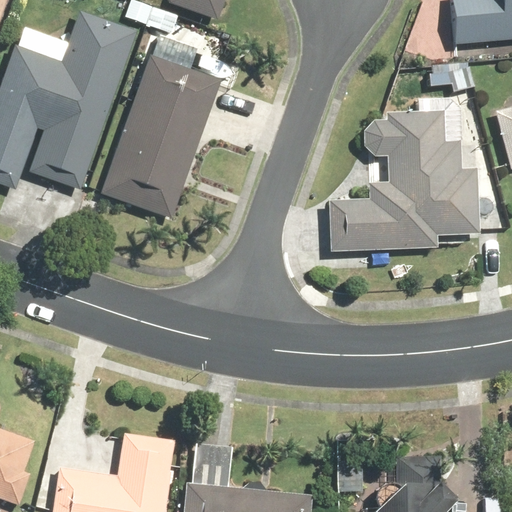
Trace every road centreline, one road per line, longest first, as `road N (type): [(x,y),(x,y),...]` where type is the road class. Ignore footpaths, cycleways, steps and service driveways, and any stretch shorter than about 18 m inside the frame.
road 1 (residential): [(335,0),(322,65),(222,343)]
road 2 (residential): [(511,340),(384,356),(222,343)]
road 3 (residential): [(222,343),(0,272)]
